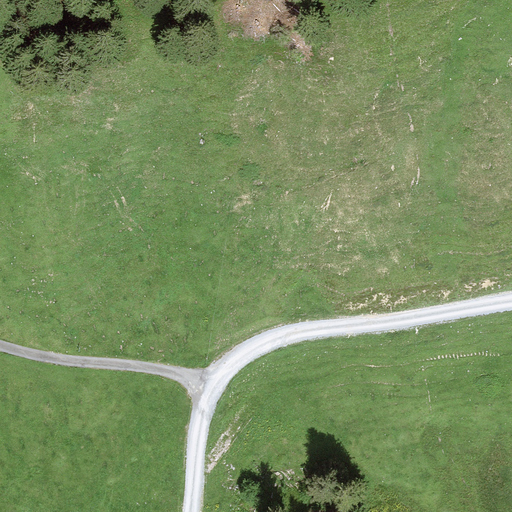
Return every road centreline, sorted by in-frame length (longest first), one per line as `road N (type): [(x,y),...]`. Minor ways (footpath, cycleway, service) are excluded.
road 1 (track): [(511,303),(261,343),(228,366),(213,389)]
road 2 (track): [(0,344),(180,374),(213,389)]
road 3 (track): [(213,389),(199,423),(192,511)]
